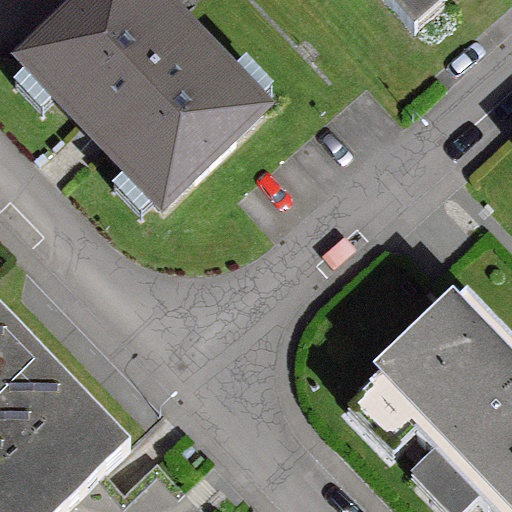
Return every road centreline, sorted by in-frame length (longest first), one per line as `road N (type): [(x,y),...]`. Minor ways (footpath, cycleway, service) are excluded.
road 1 (residential): [(178,382),(511,86)]
road 2 (residential): [(178,382),(0,200)]
road 3 (residential): [(306,511),(178,382)]
